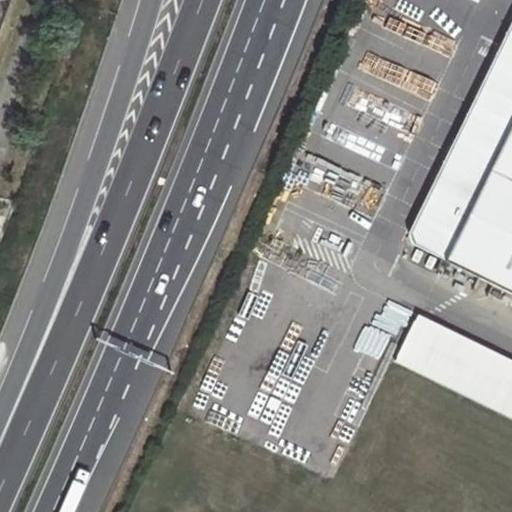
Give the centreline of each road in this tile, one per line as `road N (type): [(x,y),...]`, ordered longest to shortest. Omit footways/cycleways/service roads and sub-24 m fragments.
road 1 (trunk): [(49,511),(263,0)]
road 2 (trunk): [(203,0),(0,484)]
road 3 (unknown): [(511,332),(395,281),(374,261),(377,237),(494,0)]
road 4 (trunk): [(150,0),(88,190),(0,407)]
